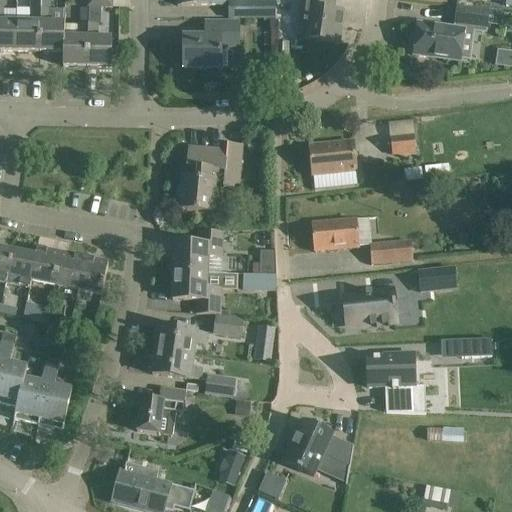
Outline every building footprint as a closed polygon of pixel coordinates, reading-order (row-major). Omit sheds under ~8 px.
[(0,0),(0,52),(16,53),(16,23),(2,23),(3,10),(2,10),(2,0),(0,0)] [(16,23),(16,53),(40,53),(41,10),(41,2),(40,0),(31,0),(31,23),(16,23)] [(63,68),(87,68),(88,26),(89,8),(88,8),(88,0),(88,5),(82,5),(82,11),(79,11),(79,26),(78,39),(64,38),(64,54),(63,54),(63,68)] [(88,0),(88,8),(89,8),(112,9),(112,0),(88,0)] [(334,0),(302,0),(300,19),(304,20),(302,40),(339,45),(343,13),(333,12),(334,0)] [(41,10),(40,53),(63,54),(63,68),(63,54),(64,54),(64,38),(65,11),(50,11),(51,2),(41,2),(41,10)] [(275,19),(275,4),(230,4),(230,19),(275,19)] [(489,12),(456,8),(454,25),(487,29),(489,12)] [(277,12),(276,27),(285,28),(285,12),(277,12)] [(238,24),(206,24),(206,38),(183,38),(183,71),(221,71),(221,52),(239,52),(238,24)] [(418,25),(416,39),(411,38),(409,54),(414,55),(414,57),(460,63),(464,32),(418,25)] [(88,26),(87,68),(111,69),(112,39),(97,39),(97,26),(88,26)] [(288,44),(277,44),(277,72),(288,72),(288,44)] [(511,51),(504,51),(503,67),(511,67),(511,51)] [(262,74),(273,74),(273,58),(263,58),(262,74)] [(416,153),(414,138),(390,140),(392,156),(416,153)] [(254,139),(254,147),(262,148),(263,139),(254,139)] [(356,172),(353,144),(309,148),(312,177),(356,172)] [(242,147),(227,145),(227,153),(188,149),(186,169),(195,170),(194,180),(183,179),(180,212),(213,215),(216,185),(223,186),(223,188),(239,190),(242,147)] [(449,179),(448,167),(425,170),(426,182),(449,179)] [(424,187),(419,195),(426,200),(432,192),(424,187)] [(358,250),(355,221),(312,225),(315,254),(358,250)] [(174,246),(173,273),(207,274),(208,258),(222,258),(223,235),(219,235),(199,234),(199,246),(174,246)] [(411,263),(410,242),(369,245),(371,266),(411,263)] [(0,283),(1,284),(5,285),(12,252),(0,249),(0,283)] [(31,282),(54,287),(61,255),(37,250),(35,257),(36,257),(31,282)] [(12,252),(5,285),(30,289),(31,282),(36,257),(35,257),(12,252)] [(259,276),(243,276),(276,277),(275,265),(275,253),(260,254),(259,276)] [(54,287),(77,292),(84,260),(61,255),(54,287)] [(108,264),(84,260),(77,292),(102,297),(108,264)] [(454,271),(418,274),(420,294),(456,290),(454,271)] [(207,291),(207,274),(173,273),(172,302),(197,302),(196,315),(216,316),(220,316),(221,291),(207,291)] [(276,277),(243,276),(243,293),(275,293),(276,279),(276,277)] [(388,327),(388,325),(395,324),(394,312),(395,311),(395,305),(393,305),(392,293),(369,295),(369,293),(368,293),(368,295),(364,295),(364,293),(363,293),(363,296),(360,296),(361,300),(345,301),(347,327),(366,325),(366,327),(370,327),(370,329),(371,329),(371,327),(375,326),(375,328),(376,328),(376,326),(382,326),(382,328),(383,328),(383,326),(387,325),(387,327),(388,327)] [(4,294),(3,294),(0,307),(0,309),(0,315),(15,318),(17,310),(1,307),(4,294)] [(34,306),(27,305),(24,320),(31,322),(34,306)] [(72,321),(64,319),(61,335),(68,336),(72,321)] [(217,319),(215,335),(240,339),(243,323),(217,319)] [(96,326),(88,324),(85,340),(88,340),(93,341),(96,326)] [(155,352),(193,357),(195,346),(205,348),(206,335),(159,328),(155,352)] [(258,328),(256,346),(273,349),(276,330),(258,328)] [(0,405),(5,407),(17,409),(14,421),(63,432),(72,391),(55,387),(60,361),(47,358),(41,384),(25,380),(27,369),(10,365),(16,338),(2,335),(0,346),(0,405)] [(491,341),(460,342),(461,360),(492,359),(491,353),(499,352),(499,345),(491,345),(491,341)] [(191,369),(193,357),(155,352),(152,376),(200,383),(201,370),(191,369)] [(384,359),(367,360),(368,390),(385,389),(386,415),(412,415),(410,388),(414,388),(413,356),(384,357),(384,359)] [(249,384),(208,379),(206,394),(247,400),(249,384)] [(186,394),(160,390),(159,402),(142,399),(137,433),(172,438),(176,416),(175,416),(175,414),(183,415),(186,394)] [(250,405),(236,404),(235,418),(249,419),(250,405)] [(314,478),(323,458),(348,469),(350,469),(353,448),(340,442),(332,438),(334,434),(321,429),(322,428),(318,426),(317,427),(305,421),(297,438),(296,437),(296,438),(297,438),(293,447),(292,447),(293,448),(285,465),(298,470),(297,471),(301,473),(302,472),(314,478)] [(464,431),(427,429),(426,443),(463,445),(464,431)] [(223,473),(219,482),(234,487),(240,469),(243,459),(229,454),(229,455),(226,463),(224,463),(221,472),(223,473)] [(121,473),(113,503),(146,511),(162,511),(163,510),(169,511),(172,511),(174,507),(180,509),(188,511),(193,492),(156,483),(159,474),(126,465),(124,474),(121,473)] [(266,477),(259,493),(278,501),(285,486),(266,477)] [(446,511),(450,492),(427,488),(423,508),(443,511),(446,511)] [(216,492),(210,511),(230,511),(235,497),(216,492)]
